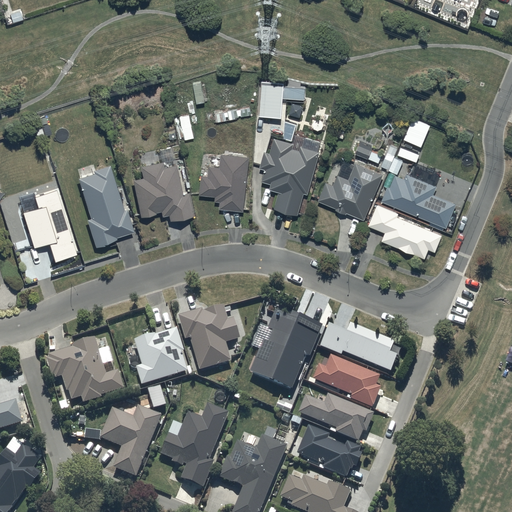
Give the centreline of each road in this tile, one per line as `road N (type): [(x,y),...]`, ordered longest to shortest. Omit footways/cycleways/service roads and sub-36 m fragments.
road 1 (residential): [(19,326),(188,266),(244,259),(298,269),(425,314),(446,293),(491,181),(495,125),(511,86)]
road 2 (residential): [(19,326),(62,459)]
road 3 (residential): [(62,459),(185,511)]
